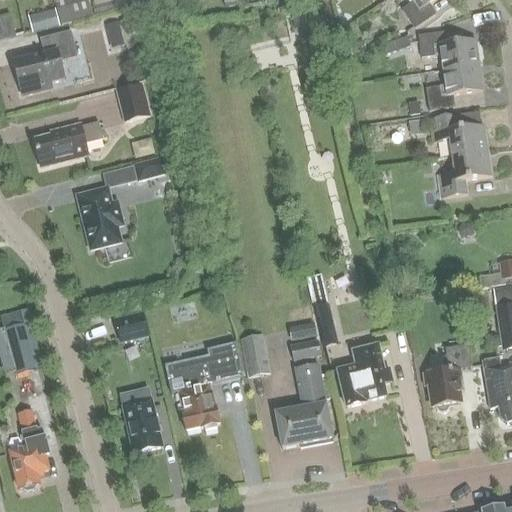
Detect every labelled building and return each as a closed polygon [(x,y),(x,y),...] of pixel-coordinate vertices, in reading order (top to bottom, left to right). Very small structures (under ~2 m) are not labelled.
[(74,0),(55,5),(61,27),(93,19),(88,0),(74,0)] [(132,9),(132,8),(130,0),(114,0),(117,13),(132,9)] [(416,0),(418,1),(401,12),(414,31),(435,17),(428,6),(437,0),(416,0)] [(141,29),(131,16),(119,25),(129,39),(141,29)] [(10,17),(0,19),(0,41),(15,38),(10,17)] [(108,26),(112,47),(122,45),(117,24),(108,26)] [(13,64),(22,99),(51,92),(50,86),(64,83),(59,64),(77,60),(70,33),(39,41),(43,57),(13,64)] [(443,73),(478,68),(475,43),(445,47),(443,35),(417,39),(421,61),(440,58),(443,73)] [(363,44),(348,49),(351,58),(366,53),(363,44)] [(478,68),(443,73),(445,89),(425,91),(428,114),(454,110),(452,98),(482,94),(478,68)] [(116,94),(124,126),(150,119),(142,88),(116,94)] [(451,159),(487,154),(483,129),(457,133),(454,118),(429,122),(432,146),(449,143),(451,159)] [(423,122),(409,125),(411,138),(425,136),(423,122)] [(85,147),(103,142),(99,125),(80,130),(80,128),(50,135),(51,139),(33,143),(40,170),(88,158),(85,147)] [(135,162),(154,157),(150,142),(131,146),(135,162)] [(487,154),(451,159),(454,175),(437,178),(441,201),(466,198),(464,184),(491,180),(487,154)] [(162,161),(133,168),(137,185),(167,178),(162,161)] [(117,230),(123,228),(117,205),(111,206),(108,191),(76,199),(90,253),(121,245),(117,230)] [(511,263),(499,265),(501,282),(511,280),(511,263)] [(314,303),(325,351),(338,348),(322,277),(306,281),(312,304),(314,303)] [(511,288),(493,292),(495,309),(511,306),(511,288)] [(511,308),(496,310),(502,354),(511,352),(511,308)] [(143,316),(115,322),(119,340),(135,336),(136,342),(148,339),(143,316)] [(288,331),(291,343),(316,339),(313,326),(288,331)] [(5,332),(4,331),(0,331),(0,358),(4,374),(15,371),(15,373),(36,367),(25,327),(5,332)] [(270,376),(262,337),(240,342),(248,381),(270,376)] [(291,349),(294,365),(321,359),(318,344),(291,349)] [(213,400),(210,387),(242,379),(235,347),(209,353),(210,360),(167,370),(173,395),(178,394),(182,415),(181,415),(186,435),(200,432),(201,432),(220,428),(213,400)] [(383,387),(392,385),(389,372),(385,374),(378,347),(351,354),(355,369),(337,373),(346,410),(386,400),(383,387)] [(461,372),(472,370),(469,347),(444,351),(446,363),(442,364),(443,374),(425,376),(426,389),(429,389),(432,411),(435,411),(435,413),(437,414),(439,416),(442,416),(445,416),(448,415),(449,411),(449,409),(461,408),(459,395),(464,395),(461,372)] [(511,368),(500,371),(499,360),(481,363),(490,412),(498,410),(500,420),(507,428),(511,426),(511,368)] [(331,391),(324,393),(319,368),(295,372),(302,411),(275,416),(282,451),(333,442),(325,403),(333,402),(331,391)] [(133,457),(163,450),(152,403),(122,410),(133,457)] [(46,460),(49,459),(42,432),(37,434),(32,414),(18,417),(27,450),(9,455),(18,493),(39,488),(37,477),(49,474),(46,460)]
